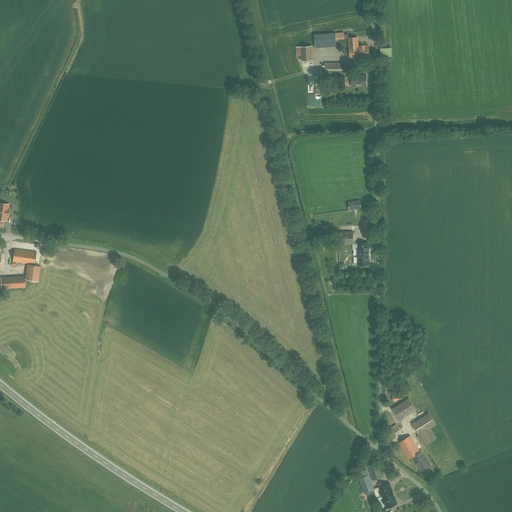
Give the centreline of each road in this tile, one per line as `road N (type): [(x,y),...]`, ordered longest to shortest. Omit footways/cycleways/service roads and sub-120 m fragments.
road 1 (unclassified): [(374,0),(376,450)]
road 2 (unclassified): [(376,450),(221,312),(142,263),(0,235)]
road 3 (secondary): [(183,511),(0,384)]
road 4 (track): [(246,511),(316,397)]
